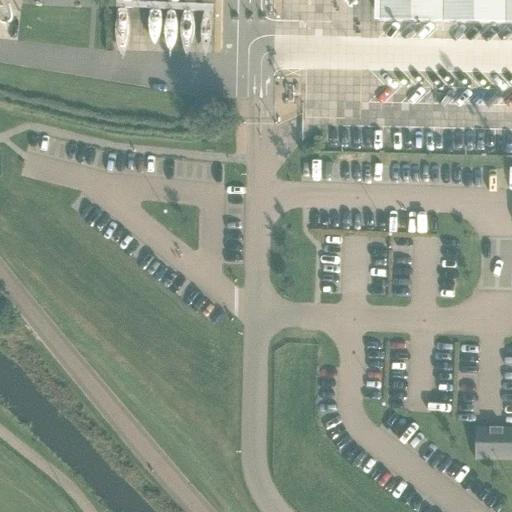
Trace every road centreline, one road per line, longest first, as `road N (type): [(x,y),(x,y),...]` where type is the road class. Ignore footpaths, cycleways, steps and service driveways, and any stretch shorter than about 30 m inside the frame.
road 1 (unclassified): [(281,511),(266,490),(254,442),(256,90)]
road 2 (tertiary): [(199,511),(0,273)]
